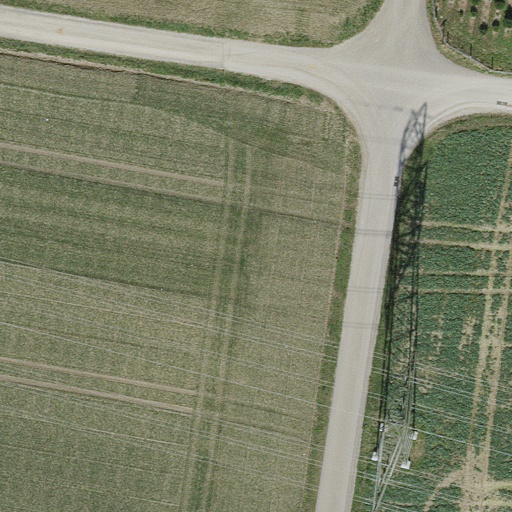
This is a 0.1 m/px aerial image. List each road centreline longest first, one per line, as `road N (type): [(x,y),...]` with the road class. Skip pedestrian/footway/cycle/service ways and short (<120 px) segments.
road 1 (track): [(392,79),(329,511)]
road 2 (track): [(392,79),(0,17)]
road 3 (track): [(392,79),(511,92)]
